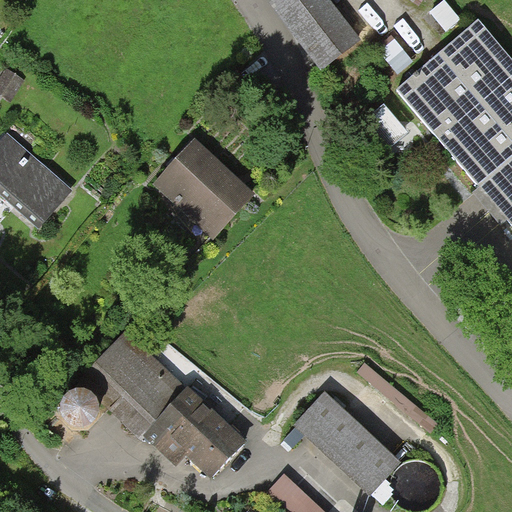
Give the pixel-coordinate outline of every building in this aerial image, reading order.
[(320,0),(276,0),(269,6),(321,69),(355,42),(320,0)] [(511,67),(479,27),(398,94),(478,191),(511,162),(511,67)] [(4,72),(0,78),(0,97),(6,102),(19,82),(4,72)] [(7,139),(0,147),(0,193),(36,226),(67,193),(7,139)] [(191,147),(154,188),(204,232),(226,207),(233,212),(247,196),(191,147)] [(511,162),(478,191),(473,195),(499,227),(504,222),(511,231),(511,162)] [(92,371),(91,397),(98,407),(140,444),(145,438),(186,395),(124,337),(92,371)] [(365,365),(357,374),(426,435),(434,426),(365,365)] [(99,415),(98,407),(91,397),(82,394),(74,395),(67,400),(62,412),(64,420),(69,427),(80,431),(93,425),(99,415)] [(186,395),(145,438),(170,462),(180,452),(208,478),(239,445),(186,395)] [(321,399),(295,428),(369,493),(395,463),(321,399)] [(319,511),(284,479),(268,496),(285,511),(319,511)]
